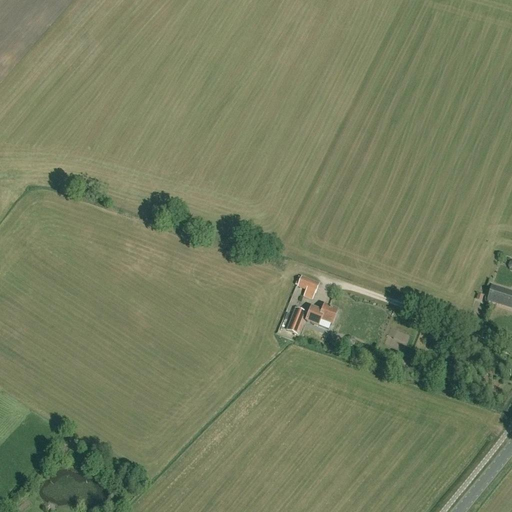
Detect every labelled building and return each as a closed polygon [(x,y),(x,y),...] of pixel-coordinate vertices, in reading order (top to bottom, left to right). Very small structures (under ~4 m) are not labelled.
[(314,294),(318,285),(302,279),(298,287),(314,294)] [(511,293),(491,287),(487,301),(511,309),(511,293)] [(332,325),(337,312),(324,307),(321,313),(311,309),(306,322),(318,327),(320,321),(332,325)] [(296,336),(298,330),(305,313),(294,309),(285,331),(296,336)] [(53,449),(60,453),(64,448),(57,443),(53,449)] [(31,493),(26,501),(31,504),(36,496),(31,493)]
